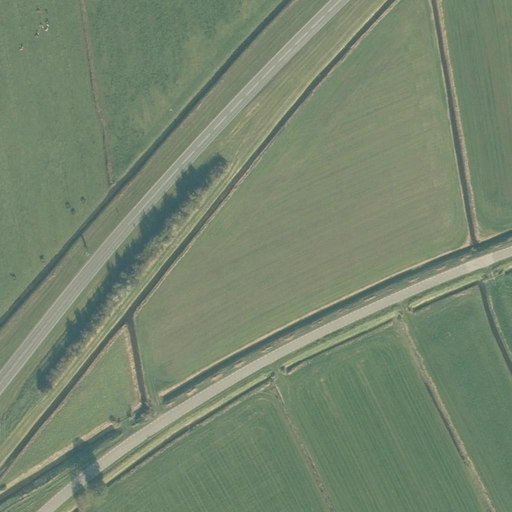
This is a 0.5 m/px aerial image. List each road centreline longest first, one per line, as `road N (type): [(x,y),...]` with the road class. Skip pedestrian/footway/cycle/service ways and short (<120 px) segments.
road 1 (tertiary): [(45,511),(212,388),(322,330),(511,249)]
road 2 (trunk): [(0,383),(120,232),(340,0)]
